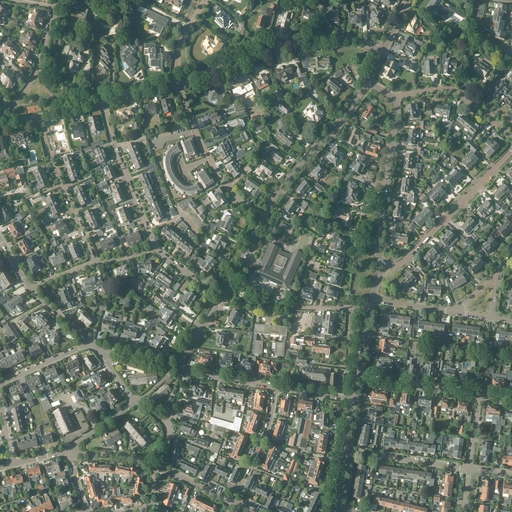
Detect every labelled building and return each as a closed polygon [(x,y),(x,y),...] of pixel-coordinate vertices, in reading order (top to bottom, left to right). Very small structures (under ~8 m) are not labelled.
[(162,0),(163,0),(167,0),(166,2),(181,9),(185,0),(162,0)] [(433,0),(431,0),(426,8),(432,12),(434,9),(448,18),(451,12),(438,3),(433,0)] [(149,5),(141,1),(138,6),(146,10),(149,5)] [(328,7),(325,4),(319,13),(322,15),(328,7)] [(504,13),(504,14),(506,14),(507,7),(501,6),(501,4),(499,4),(499,6),(498,5),(497,10),(501,11),(500,13),(504,13)] [(0,15),(5,18),(7,14),(9,13),(10,11),(8,9),(0,6),(0,5),(0,15)] [(303,15),(313,19),(316,11),(312,10),(313,7),(306,5),(304,11),(305,11),(303,15)] [(355,12),(355,15),(356,25),(356,27),(362,26),(361,18),(362,18),(362,19),(366,18),(365,7),(362,7),(362,12),(361,12),(355,12)] [(451,11),(459,16),(464,19),(466,16),(461,13),(453,8),(451,11)] [(217,20),(224,27),(228,23),(229,25),(231,22),(233,24),(234,25),(236,23),(235,22),(222,9),(217,14),(220,16),(217,20)] [(495,9),(493,16),(503,18),(504,14),(504,13),(500,13),(501,11),(497,10),(495,9)] [(92,13),(87,11),(87,12),(80,10),(78,16),(83,18),(82,22),(88,24),(92,13)] [(169,21),(147,10),(144,16),(157,23),(152,32),(160,35),(165,26),(166,26),(169,21)] [(371,15),(382,20),(384,15),(376,11),(373,10),(372,12),(371,15)] [(32,15),(31,19),(44,23),(45,19),(42,17),(43,14),(34,11),(31,11),(31,14),(32,15)] [(333,28),(333,26),(332,13),(324,14),(323,16),(323,18),(323,19),(325,19),(325,22),(326,22),(327,28),(333,28)] [(369,13),(366,13),(366,20),(370,20),(372,19),(371,22),(370,24),(374,25),(375,25),(378,27),(379,25),(382,20),(371,15),(370,15),(369,14),(369,13)] [(290,20),(288,19),(289,15),(284,14),(283,14),(282,15),(282,16),(282,17),(283,18),(280,31),(286,33),(290,20)] [(256,30),(262,31),(264,24),(265,25),(267,18),(259,16),(259,18),(253,17),(251,23),(257,25),(256,30)] [(412,24),(420,28),(421,25),(419,24),(422,25),(424,21),(421,19),(415,16),(412,24)] [(28,24),(27,26),(29,28),(38,31),(39,28),(42,27),(44,23),(31,19),(30,24),(28,24)] [(406,31),(414,34),(416,36),(420,28),(412,24),(411,25),(409,25),(406,31)] [(444,27),(442,25),(441,28),(445,30),(451,35),(454,29),(448,25),(446,24),(444,27)] [(35,40),(37,35),(28,32),(26,37),(24,38),(23,44),(28,48),(34,47),(36,41),(35,40)] [(221,48),(222,48),(223,48),(223,47),(225,43),(226,44),(226,43),(221,40),(220,40),(221,39),(217,37),(214,41),(208,38),(205,43),(208,48),(207,50),(207,51),(208,50),(212,56),(213,56),(216,54),(220,51),(220,50),(221,50),(221,49),(221,48)] [(402,43),(402,44),(416,51),(418,45),(419,43),(422,45),(424,42),(423,42),(417,39),(416,42),(415,44),(410,42),(410,41),(404,38),(404,40),(403,39),(402,42),(402,43)] [(128,49),(123,54),(128,59),(125,62),(130,67),(125,72),(130,78),(136,72),(133,70),(136,67),(133,64),(136,62),(131,57),(137,52),(134,49),(137,46),(136,45),(138,44),(137,41),(134,40),(133,41),(134,42),(133,43),(132,41),(126,46),(128,49)] [(14,45),(8,43),(3,47),(2,53),(8,56),(9,55),(14,58),(18,50),(14,47),(14,45)] [(144,49),(149,50),(148,55),(150,55),(150,60),(151,60),(151,67),(158,68),(158,70),(162,70),(163,55),(156,55),(156,50),(155,50),(155,45),(148,45),(145,44),(144,49)] [(402,44),(399,51),(405,53),(413,57),(416,51),(402,44)] [(102,70),(104,73),(110,68),(108,65),(111,62),(109,60),(110,58),(108,55),(112,52),(106,45),(102,49),(102,50),(100,52),(102,55),(100,57),(102,60),(99,62),(104,68),(102,70)] [(84,56),(80,55),(80,53),(78,52),(71,50),(69,55),(73,56),(72,60),(71,60),(69,70),(71,71),(71,72),(73,72),(74,71),(76,72),(76,69),(78,69),(80,62),(83,63),(83,60),(85,60),(86,57),(84,57),(84,56)] [(21,58),(19,64),(24,68),(31,68),(32,62),(31,60),(33,55),(24,52),(23,57),(21,58)] [(310,60),(311,64),(311,68),(314,68),(314,69),(322,68),(329,67),(329,64),(329,59),(321,59),(320,58),(314,59),(314,60),(310,60)] [(432,64),(435,64),(435,66),(439,66),(438,59),(434,59),(435,62),(432,62),(432,61),(425,62),(426,75),(433,75),(432,64)] [(444,66),(443,74),(452,76),(452,72),(451,72),(451,67),(456,68),(457,61),(447,60),(442,59),(442,65),(444,66)] [(385,71),(383,75),(391,79),(393,75),(393,76),(393,75),(396,70),(398,66),(396,65),(397,63),(393,61),(392,63),(390,62),(388,66),(387,65),(384,71),(385,71)] [(415,65),(416,64),(412,62),(411,63),(406,61),(404,65),(410,67),(408,70),(415,73),(418,66),(415,65)] [(486,69),(478,63),(474,69),(480,73),(480,74),(484,77),(489,69),(487,68),(486,69)] [(303,73),(300,64),(295,66),(298,75),(303,73)] [(280,80),(282,79),(284,78),(285,81),(288,80),(291,78),(290,76),(295,74),(292,67),(290,68),(289,67),(285,68),(285,67),(280,69),(281,70),(276,72),(280,80)] [(334,75),(336,79),(343,75),(340,70),(333,74),(334,75)] [(10,76),(6,72),(0,78),(4,82),(3,84),(8,88),(14,86),(16,80),(12,75),(10,76)] [(254,81),(259,91),(269,86),(267,83),(269,82),(265,75),(262,76),(261,76),(260,77),(259,78),(254,81)] [(336,79),(334,75),(332,78),(327,85),(328,85),(325,89),(328,92),(331,88),(338,94),(343,88),(334,81),(335,80),(336,79)] [(495,99),(496,98),(496,99),(503,92),(504,93),(505,93),(508,96),(511,91),(511,90),(511,91),(511,90),(511,85),(510,85),(510,88),(509,88),(508,87),(509,87),(503,81),(498,86),(496,84),(491,89),(493,91),(490,94),(492,95),(491,96),(495,99)] [(235,98),(237,102),(241,100),(239,96),(244,94),(246,97),(250,95),(251,98),(256,95),(253,90),(254,89),(251,83),(244,86),(244,85),(241,87),(240,86),(232,90),(236,98),(235,98)] [(217,102),(229,98),(227,92),(221,95),(218,87),(208,90),(211,100),(216,99),(217,102)] [(276,96),(281,103),(286,100),(281,93),(276,96)] [(173,112),(170,100),(162,102),(165,114),(173,112)] [(277,106),(282,117),(285,114),(286,115),(290,110),(282,103),(277,106)] [(407,114),(408,114),(416,112),(418,112),(419,111),(418,103),(410,105),(411,106),(407,107),(407,109),(406,109),(407,114)] [(146,116),(157,114),(155,104),(144,106),(146,116)] [(433,109),(429,110),(430,117),(434,116),(434,114),(440,115),(439,117),(442,117),(442,115),(444,105),(441,105),(441,107),(437,106),(437,107),(435,106),(434,110),(433,109)] [(446,117),(449,117),(449,114),(451,115),(451,111),(450,111),(451,106),(444,105),(442,115),(446,116),(446,117)] [(364,113),(362,117),(370,122),(372,118),(374,115),(376,111),(368,106),(366,110),(364,113)] [(304,112),(309,116),(307,119),(313,124),(315,122),(317,124),(325,115),(316,107),(314,109),(313,108),(310,111),(307,109),(304,112)] [(134,115),(132,109),(117,112),(118,117),(118,118),(118,120),(119,120),(119,121),(128,119),(128,116),(134,115)] [(206,124),(212,122),(213,126),(222,123),(220,115),(217,115),(216,111),(203,115),(206,124)] [(409,121),(414,120),(414,121),(419,120),(421,120),(420,115),(419,116),(416,116),(416,112),(408,114),(409,121)] [(88,125),(89,127),(90,127),(90,129),(91,128),(92,134),(100,132),(97,116),(88,118),(89,123),(89,125),(88,125)] [(250,128),(245,116),(238,119),(243,130),(250,128)] [(457,126),(461,129),(463,126),(468,120),(464,116),(458,122),(458,121),(457,121),(456,123),(457,125),(457,126)] [(289,137),(292,134),(287,130),(288,129),(283,118),(278,120),(280,125),(277,129),(279,131),(275,135),(287,146),(288,145),(290,146),(294,141),(289,137)] [(466,129),(468,130),(473,124),(468,120),(463,126),(466,129)] [(473,124),(468,130),(471,133),(470,134),(472,136),(480,127),(475,122),(473,124)] [(75,126),(71,126),(74,140),(84,137),(81,123),(75,125),(75,126)] [(63,130),(61,125),(51,127),(52,129),(51,130),(52,134),(53,133),(55,141),(58,140),(59,143),(62,142),(61,139),(66,138),(64,130),(63,130)] [(212,132),(211,133),(215,141),(226,135),(227,135),(223,127),(222,128),(222,127),(219,129),(219,128),(212,131),(212,132)] [(371,127),(369,132),(372,133),(376,135),(378,130),(371,127)] [(353,145),(355,139),(358,141),(361,135),(358,133),(359,130),(354,128),(348,143),(353,145)] [(409,131),(408,138),(420,139),(420,135),(421,131),(419,131),(414,130),(414,132),(409,131)] [(247,131),(243,133),(246,141),(251,139),(247,131)] [(370,139),(372,133),(369,132),(366,131),(364,136),(370,139)] [(14,143),(15,143),(15,144),(17,143),(17,145),(18,145),(18,146),(34,143),(32,134),(29,135),(29,132),(19,135),(19,136),(15,137),(16,138),(14,138),(14,139),(13,139),(12,141),(12,142),(14,143)] [(414,147),(419,148),(420,143),(421,140),(420,139),(408,138),(407,145),(415,146),(414,147)] [(86,148),(87,149),(91,148),(90,144),(89,139),(84,140),(85,143),(82,144),(83,149),(86,148)] [(191,139),(181,143),(187,158),(197,155),(191,139)] [(486,144),(487,146),(494,152),(499,147),(494,142),(493,142),(490,139),(486,144)] [(466,145),(469,149),(472,147),(474,145),(470,141),(466,145)] [(127,147),(130,153),(137,150),(136,147),(138,146),(137,143),(127,147)] [(220,155),(229,150),(227,147),(229,146),(228,143),(216,149),(219,155),(220,155)] [(271,146),(272,148),(268,153),(281,162),(284,157),(276,151),(276,150),(277,150),(279,147),(273,143),(271,146)] [(174,145),(173,146),(177,154),(179,153),(180,152),(182,152),(181,151),(181,150),(179,144),(177,144),(174,145)] [(357,151),(364,154),(367,146),(362,144),(361,147),(359,147),(357,151)] [(371,148),(374,149),(373,152),(366,150),(365,153),(377,157),(381,146),(372,144),(371,148)] [(169,149),(168,150),(174,156),(176,155),(177,154),(173,146),(171,147),(169,149)] [(489,157),(494,152),(487,146),(488,147),(484,152),(489,157)] [(332,152),(331,153),(339,160),(341,161),(342,161),(343,160),(344,159),(340,156),(342,154),(342,153),(342,151),(340,150),(338,150),(335,147),(331,152),(332,152)] [(96,154),(98,158),(106,154),(103,148),(95,151),(93,152),(94,155),(96,154)] [(236,154),(237,157),(245,153),(247,152),(245,149),(243,150),(236,154)] [(130,153),(132,159),(140,156),(137,150),(130,153)] [(167,152),(165,155),(172,160),(173,158),(174,156),(168,150),(167,152)] [(230,153),(229,150),(220,155),(223,160),(234,155),(232,152),(230,153)] [(406,155),(405,162),(413,163),(418,164),(418,160),(418,157),(428,158),(429,153),(426,153),(417,152),(417,155),(411,155),(411,156),(406,155)] [(469,154),(466,157),(467,158),(466,158),(468,159),(473,165),(478,160),(473,154),(471,152),(469,154)] [(331,153),(327,158),(336,167),(341,161),(339,160),(331,153)] [(99,161),(97,162),(98,165),(100,164),(108,161),(106,154),(98,158),(99,161)] [(364,169),(364,170),(365,170),(367,166),(366,165),(367,163),(365,162),(367,156),(360,154),(358,160),(357,163),(355,166),(364,169)] [(63,159),(65,165),(73,162),(72,159),(74,159),(73,155),(63,159)] [(140,156),(132,159),(134,164),(142,161),(140,156)] [(450,158),(452,160),(456,165),(458,163),(452,156),(450,158)] [(468,170),(473,165),(468,159),(466,158),(462,163),(468,170)] [(143,164),(142,161),(134,164),(137,171),(143,168),(144,171),(148,169),(156,166),(155,163),(146,166),(145,164),(143,164)] [(231,174),(239,167),(237,165),(239,164),(237,161),(227,169),(231,174)] [(73,162),(65,165),(67,171),(75,168),(73,162)] [(415,173),(420,174),(421,165),(418,164),(413,163),(405,162),(404,169),(409,170),(408,171),(415,172),(415,173)] [(172,163),(163,163),(164,165),(164,169),(165,172),(165,173),(174,171),(173,167),(172,165),(172,163)] [(260,170),(262,172),(265,175),(266,173),(270,176),(274,170),(267,165),(266,166),(262,163),(259,167),(261,168),(260,170)] [(327,171),(319,164),(310,173),(312,174),(312,175),(318,181),(323,175),(325,176),(328,173),(326,172),(327,171)] [(97,169),(95,170),(96,173),(101,171),(102,174),(106,172),(107,175),(114,172),(112,166),(102,171),(100,168),(97,169)] [(232,174),(235,179),(241,175),(243,178),(252,171),(248,166),(243,169),(241,170),(239,167),(231,174),(232,174)] [(353,172),(354,173),(354,174),(356,175),(357,174),(361,175),(364,169),(355,166),(353,172)] [(4,171),(4,174),(5,178),(22,173),(23,175),(25,174),(23,168),(14,170),(14,171),(14,172),(13,169),(4,171)] [(67,171),(69,177),(77,174),(75,168),(67,171)] [(43,169),(32,173),(33,175),(35,175),(36,178),(45,175),(43,169)] [(214,183),(205,169),(195,176),(205,189),(214,183)] [(454,174),(451,176),(457,182),(462,177),(455,170),(453,172),(454,174)] [(174,171),(165,173),(167,178),(170,182),(177,178),(177,177),(176,176),(175,174),(174,171)] [(96,186),(97,189),(107,185),(106,182),(116,178),(114,172),(107,175),(108,177),(104,179),(105,182),(96,186)] [(0,186),(3,186),(4,187),(6,186),(6,185),(9,184),(8,181),(16,178),(19,188),(27,185),(24,175),(23,175),(22,173),(5,178),(4,174),(0,175),(0,186)] [(139,177),(142,183),(149,180),(152,179),(149,173),(146,174),(139,177)] [(77,174),(69,177),(71,183),(79,180),(77,174)] [(47,180),(45,175),(36,178),(39,184),(47,180)] [(446,182),(447,181),(452,187),(457,182),(451,176),(451,177),(449,175),(444,180),(446,182)] [(177,178),(170,182),(173,187),(180,181),(178,179),(177,178)] [(149,180),(142,183),(144,189),(151,186),(154,185),(152,179),(149,180)] [(260,187),(249,179),(244,186),(253,192),(251,194),(257,198),(262,191),(259,189),(260,187)] [(407,180),(403,179),(402,186),(409,187),(409,184),(416,185),(416,180),(408,179),(407,180)] [(38,191),(50,186),(47,180),(39,184),(40,187),(37,188),(38,191)] [(180,181),(173,187),(177,191),(183,184),(182,184),(181,183),(180,181)] [(300,187),(310,196),(313,197),(315,195),(311,191),(312,189),(304,182),(300,187)] [(325,188),(318,182),(316,185),(323,191),(325,188)] [(97,189),(98,192),(105,190),(105,191),(106,191),(109,190),(111,193),(111,194),(113,193),(113,192),(121,189),(118,184),(108,188),(107,185),(97,189)] [(183,184),(177,191),(183,195),(186,186),(184,185),(183,185),(183,184)] [(196,185),(194,186),(197,194),(199,193),(203,191),(198,184),(197,184),(196,185)] [(151,186),(144,189),(146,194),(156,190),(154,185),(151,186)] [(322,193),(323,191),(316,185),(316,186),(315,185),(313,187),(322,193)] [(498,190),(506,197),(509,194),(511,196),(511,195),(511,187),(511,186),(508,189),(503,185),(498,190)] [(74,190),(77,196),(84,193),(83,190),(85,189),(84,186),(74,190)] [(408,191),(409,187),(402,186),(401,193),(405,194),(405,195),(413,196),(414,192),(408,191)] [(305,198),(307,196),(309,198),(310,196),(300,187),(296,191),(305,198)] [(348,194),(348,195),(358,197),(359,191),(357,191),(357,190),(348,187),(346,194),(348,194)] [(440,188),(435,193),(440,198),(445,193),(442,190),(443,189),(441,187),(440,188)] [(31,196),(29,189),(23,191),(25,198),(31,196)] [(113,192),(113,193),(115,198),(123,195),(121,189),(113,192)] [(212,201),(213,202),(223,195),(218,189),(209,196),(209,197),(207,199),(210,202),(212,201)] [(146,194),(148,200),(155,197),(158,195),(156,190),(146,194)] [(430,198),(435,204),(440,198),(435,193),(431,190),(426,195),(430,198)] [(498,190),(494,195),(501,202),(506,197),(505,197),(506,197),(498,190)] [(84,193),(77,196),(79,201),(86,198),(84,193)] [(125,201),(123,195),(115,198),(118,204),(125,201)] [(216,207),(217,208),(221,206),(223,208),(226,207),(229,205),(226,202),(227,202),(223,195),(213,202),(214,203),(212,205),(214,208),(216,207)] [(32,201),(33,205),(42,201),(43,202),(44,203),(45,202),(46,206),(56,201),(54,196),(45,199),(44,196),(32,201)] [(92,202),(95,201),(95,200),(92,201),(90,196),(90,197),(90,196),(86,198),(79,201),(82,207),(90,203),(91,206),(93,205),(94,205),(92,202)] [(155,197),(148,200),(151,205),(158,202),(155,197)] [(191,199),(177,204),(182,211),(184,209),(189,205),(189,204),(193,201),(191,199)] [(189,204),(189,205),(191,207),(193,209),(193,210),(198,206),(193,200),(193,201),(189,204)] [(48,208),(49,211),(59,207),(56,201),(46,206),(43,207),(44,210),(48,208)] [(151,206),(153,211),(163,207),(162,207),(163,207),(160,201),(158,202),(151,205),(151,206)] [(290,201),(287,206),(295,211),(297,213),(300,209),(304,211),(307,206),(303,203),(300,207),(290,201)] [(487,202),(482,206),(490,214),(495,210),(492,207),(490,205),(491,204),(488,201),(487,202)] [(0,215),(1,217),(3,216),(8,213),(13,210),(10,206),(12,205),(11,202),(6,204),(7,206),(5,207),(0,210),(0,215)] [(395,203),(394,210),(404,212),(406,212),(407,203),(399,202),(399,204),(395,203)] [(498,202),(496,204),(500,208),(504,212),(506,210),(502,206),(498,202)] [(295,211),(287,206),(284,211),(293,216),(292,217),(298,221),(307,227),(311,221),(300,214),(298,217),(293,214),(295,211)] [(482,217),(482,216),(484,218),(487,216),(489,218),(491,216),(490,215),(490,214),(482,206),(477,211),(482,217)] [(59,207),(49,211),(52,217),(61,213),(59,207)] [(117,213),(119,212),(121,218),(130,214),(127,208),(124,210),(123,207),(115,210),(117,213)] [(163,207),(153,211),(155,216),(162,213),(165,212),(163,207)] [(419,214),(421,216),(427,221),(433,215),(425,207),(419,214)] [(13,218),(12,215),(15,213),(14,209),(13,210),(8,213),(3,216),(6,222),(13,218)] [(85,214),(87,219),(94,216),(97,215),(94,210),(85,214)] [(347,216),(343,215),(344,211),(339,210),(339,212),(334,210),(332,217),(331,216),(330,218),(336,220),(337,218),(344,220),(345,222),(344,226),(350,228),(353,216),(347,214),(347,216)] [(398,218),(398,219),(404,220),(404,217),(403,217),(404,212),(394,210),(393,217),(398,218)] [(202,212),(198,216),(199,216),(200,219),(202,221),(203,222),(206,217),(202,212)] [(506,218),(509,221),(511,218),(504,212),(502,215),(506,218)] [(163,214),(162,213),(155,216),(156,217),(158,222),(165,219),(163,214)] [(132,220),(130,214),(121,218),(124,224),(120,225),(121,228),(128,226),(130,224),(129,221),(132,220)] [(409,225),(414,229),(416,227),(415,226),(416,224),(420,228),(427,221),(421,216),(419,214),(413,220),(410,218),(410,221),(409,225)] [(226,215),(224,218),(225,219),(223,222),(232,227),(236,221),(226,215)] [(94,216),(87,219),(90,225),(97,222),(94,216)] [(470,218),(465,223),(472,231),(473,231),(479,225),(481,227),(484,225),(479,220),(479,221),(475,217),(473,220),(477,223),(476,224),(470,218)] [(56,231),(57,230),(66,227),(65,226),(63,220),(53,224),(56,231)] [(92,231),(102,227),(99,220),(97,222),(90,225),(92,231)] [(20,221),(18,222),(9,227),(12,233),(23,226),(20,221)] [(232,227),(223,222),(221,221),(219,224),(220,225),(219,227),(229,233),(232,227)] [(511,226),(507,222),(503,227),(508,232),(511,228),(511,226)] [(396,242),(399,243),(400,235),(398,234),(399,227),(401,227),(402,224),(393,223),(392,234),(393,235),(392,241),(396,242)] [(472,231),(465,223),(461,228),(468,235),(472,231)] [(294,229),(281,224),(279,228),(292,234),(294,229)] [(23,226),(12,233),(15,239),(23,234),(24,233),(26,236),(30,233),(29,231),(26,232),(23,226)] [(60,236),(70,232),(67,226),(65,226),(66,227),(57,230),(60,236)] [(162,232),(167,236),(172,230),(167,226),(162,232)] [(498,233),(496,232),(491,227),(488,229),(490,231),(495,236),(497,234),(498,233)] [(498,233),(497,234),(499,236),(501,235),(504,237),(508,232),(503,227),(498,232),(497,231),(496,232),(498,233)] [(172,230),(167,236),(171,240),(176,234),(172,230)] [(449,231),(444,236),(453,245),(458,240),(455,238),(449,231)] [(18,244),(21,249),(33,243),(30,237),(32,236),(34,235),(32,232),(30,233),(26,236),(27,239),(18,244)] [(138,232),(132,234),(136,243),(142,241),(138,232)] [(172,240),(176,244),(181,238),(182,236),(177,232),(176,234),(171,240),(172,240)] [(112,237),(106,240),(110,249),(116,247),(113,241),(119,239),(119,238),(117,233),(111,235),(112,237)] [(400,235),(399,243),(403,243),(407,243),(408,236),(409,237),(409,234),(405,233),(404,235),(400,235)] [(126,237),(125,235),(119,238),(119,239),(121,243),(127,241),(129,246),(136,243),(132,234),(126,237)] [(217,236),(214,242),(222,246),(225,248),(226,246),(228,242),(225,240),(217,236)] [(448,250),(453,245),(444,236),(439,241),(446,248),(446,247),(448,250)] [(337,241),(336,244),(346,247),(348,241),(334,237),(333,240),(337,241)] [(50,241),(51,244),(54,243),(55,245),(55,247),(60,245),(57,238),(50,241)] [(181,238),(176,244),(181,248),(186,242),(181,238)] [(491,239),(486,244),(492,249),(497,244),(491,239)] [(99,243),(103,252),(110,249),(106,240),(99,243)] [(214,242),(213,241),(211,240),(209,246),(210,247),(213,248),(212,249),(219,252),(220,249),(223,251),(225,248),(222,246),(214,242)] [(190,246),(186,242),(181,248),(186,251),(190,246)] [(487,254),(492,249),(486,244),(485,242),(482,245),(483,246),(481,249),(487,254)] [(32,251),(31,248),(34,247),(34,245),(33,243),(21,249),(25,255),(32,251)] [(278,248),(270,244),(261,265),(259,264),(254,275),(291,291),(293,287),(289,285),(303,255),(295,251),(292,256),(277,250),(278,248)] [(335,248),(331,247),(331,250),(345,253),(346,247),(336,244),(335,248)] [(472,246),(474,249),(478,252),(481,250),(477,246),(476,246),(474,244),(472,246)] [(74,259),(76,259),(76,260),(79,259),(79,258),(81,257),(76,245),(70,248),(74,259)] [(186,251),(190,255),(195,250),(190,246),(186,251)] [(432,249),(428,254),(437,262),(439,260),(440,261),(444,258),(439,253),(438,254),(432,249)] [(54,267),(60,264),(57,257),(55,252),(50,254),(51,255),(48,256),(51,265),(53,264),(54,267)] [(334,257),(333,261),(344,264),(345,258),(331,254),(330,256),(334,257)] [(423,259),(429,265),(429,264),(432,267),(437,262),(428,254),(423,259)] [(64,255),(57,257),(60,264),(66,262),(64,255)] [(28,260),(31,266),(43,259),(40,260),(40,259),(38,261),(35,256),(28,260)] [(207,259),(205,262),(213,268),(217,262),(208,256),(206,258),(207,259)] [(198,257),(197,259),(199,260),(198,261),(198,262),(199,264),(199,265),(200,266),(200,267),(209,274),(213,268),(205,262),(204,262),(198,257)] [(38,265),(40,264),(42,263),(43,265),(46,264),(47,263),(45,258),(43,259),(31,266),(32,268),(30,268),(34,275),(37,273),(36,271),(40,268),(38,265)] [(452,264),(453,265),(455,263),(450,258),(449,258),(446,261),(451,266),(452,264)] [(475,260),(473,263),(479,269),(484,264),(478,258),(476,261),(475,260)] [(342,270),(344,264),(333,261),(332,265),(328,264),(328,266),(342,270)] [(460,272),(454,275),(454,276),(461,286),(466,282),(462,276),(465,273),(461,268),(456,263),(455,263),(453,265),(460,272)] [(474,274),(479,269),(473,263),(470,266),(468,268),(474,274)] [(415,268),(420,273),(424,277),(427,275),(423,270),(418,266),(415,268)] [(117,278),(117,279),(118,280),(119,281),(120,280),(121,280),(121,279),(122,279),(122,277),(121,276),(126,275),(127,277),(129,277),(126,267),(114,271),(115,273),(114,274),(115,276),(116,276),(116,278),(117,278)] [(332,275),(331,278),(342,281),(344,275),(330,271),(329,274),(332,275)] [(160,281),(164,283),(169,276),(164,272),(160,277),(159,276),(156,280),(159,282),(160,281)] [(0,284),(11,278),(8,273),(0,277),(0,276),(0,284)] [(410,273),(405,279),(410,284),(412,285),(415,283),(418,280),(414,276),(413,277),(410,273)] [(454,276),(454,275),(454,274),(451,276),(453,278),(449,280),(451,284),(451,283),(455,290),(461,286),(454,276)] [(89,279),(89,280),(92,287),(91,287),(93,291),(101,288),(104,294),(107,293),(107,291),(103,282),(101,276),(92,279),(91,278),(89,279)] [(174,279),(169,276),(164,283),(167,285),(165,287),(168,289),(171,285),(170,285),(174,279)] [(11,278),(0,284),(0,285),(4,291),(15,284),(11,278)] [(144,288),(147,287),(149,285),(145,283),(144,283),(142,278),(139,279),(136,280),(136,282),(133,283),(136,289),(137,289),(137,291),(144,289),(144,288)] [(340,287),(342,281),(331,278),(330,282),(327,281),(326,284),(340,287)] [(407,292),(407,291),(410,292),(410,289),(413,286),(412,286),(412,285),(410,284),(405,279),(400,284),(404,287),(403,291),(407,292)] [(85,290),(91,287),(92,287),(89,280),(83,283),(85,290)] [(155,282),(152,280),(149,285),(147,287),(149,289),(155,282)] [(432,285),(433,285),(428,284),(428,281),(424,281),(424,286),(423,286),(423,290),(428,291),(427,294),(434,295),(435,287),(435,285),(432,285)] [(312,302),(315,292),(319,293),(322,285),(319,284),(317,282),(316,283),(315,284),(314,285),(313,286),(313,288),(314,288),(313,291),(309,290),(306,301),(312,302)] [(300,299),(306,301),(309,290),(306,289),(307,285),(304,285),(300,299)] [(328,296),(328,299),(331,299),(332,297),(337,299),(339,293),(331,290),(332,287),(329,286),(326,296),(328,296)] [(60,294),(62,300),(70,297),(70,296),(69,293),(70,292),(68,288),(62,290),(64,293),(60,294)] [(186,289),(184,292),(185,293),(188,295),(186,298),(193,303),(197,297),(192,294),(192,293),(186,289)] [(70,297),(62,300),(64,306),(67,305),(69,309),(75,307),(72,299),(75,298),(74,294),(70,296),(70,297)] [(6,295),(0,300),(0,302),(2,305),(7,301),(8,302),(8,303),(9,304),(14,311),(15,309),(19,314),(24,310),(20,305),(24,302),(18,295),(11,301),(9,299),(10,299),(6,295)] [(177,308),(180,303),(184,305),(189,308),(193,303),(186,298),(184,296),(181,301),(178,299),(174,306),(177,308)] [(160,313),(164,315),(174,321),(177,316),(173,313),(172,312),(169,309),(165,307),(160,313)] [(88,314),(86,312),(83,310),(80,311),(78,312),(82,316),(79,320),(84,324),(89,318),(87,315),(88,314)] [(231,315),(230,317),(238,320),(241,313),(237,311),(237,313),(232,311),(230,314),(231,315)] [(35,319),(39,324),(45,318),(40,313),(37,317),(34,314),(30,317),(34,320),(35,319)] [(151,316),(149,319),(158,325),(161,327),(162,328),(163,326),(159,323),(160,321),(162,322),(164,324),(164,323),(170,327),(174,321),(164,315),(162,318),(160,317),(158,320),(157,320),(151,316)] [(385,315),(383,325),(386,326),(385,329),(390,329),(391,316),(385,315)] [(27,316),(19,320),(24,324),(24,325),(30,319),(27,316)] [(88,328),(95,321),(90,316),(89,318),(84,324),(88,328)] [(111,319),(108,332),(114,334),(117,324),(118,325),(119,322),(122,322),(124,317),(120,316),(119,320),(111,318),(111,319)] [(392,327),(393,324),(397,324),(398,317),(391,316),(390,329),(392,329),(392,327)] [(124,337),(129,338),(133,326),(133,324),(126,322),(127,318),(125,317),(124,317),(122,322),(125,323),(126,327),(124,337)] [(235,327),(236,323),(240,325),(241,325),(243,326),(244,323),(241,322),(238,320),(230,317),(227,324),(235,327)] [(265,324),(265,326),(270,326),(270,324),(273,324),(273,318),(266,317),(265,324)] [(39,330),(42,327),(43,328),(43,327),(45,329),(43,331),(39,336),(40,339),(41,337),(45,333),(49,329),(46,326),(49,322),(45,318),(39,324),(36,327),(39,330)] [(102,330),(108,332),(111,319),(108,318),(107,321),(105,321),(102,330)] [(405,331),(405,328),(409,329),(409,326),(411,319),(404,318),(402,331),(405,331)] [(151,324),(148,328),(151,330),(153,326),(157,329),(159,330),(161,327),(158,325),(149,319),(148,322),(151,324)] [(418,331),(418,329),(421,330),(421,336),(421,337),(424,338),(424,336),(424,333),(425,330),(426,323),(420,322),(419,326),(414,325),(413,331),(418,331)] [(2,330),(0,330),(0,332),(3,337),(14,329),(11,323),(2,330)] [(24,325),(24,324),(20,328),(26,333),(29,329),(24,325)] [(255,325),(254,334),(257,334),(262,335),(263,326),(255,325)] [(440,336),(443,336),(445,326),(438,325),(436,338),(439,339),(439,335),(440,336)] [(129,338),(136,340),(137,335),(140,336),(142,329),(136,327),(133,326),(129,338)] [(263,326),(262,335),(271,335),(272,326),(270,326),(265,326),(263,326)] [(272,326),(271,335),(280,336),(281,327),(275,327),(273,326),(272,326)] [(480,329),(473,328),(472,336),(479,337),(478,339),(484,340),(485,332),(480,331),(480,329)] [(3,337),(6,342),(18,334),(14,329),(3,337)] [(52,334),(51,337),(59,339),(60,333),(52,331),(49,329),(45,333),(47,335),(49,333),(51,334),(52,334)] [(156,336),(153,340),(154,340),(156,342),(164,347),(167,341),(162,338),(163,337),(162,337),(163,336),(164,336),(166,333),(160,329),(157,334),(158,335),(157,337),(156,336)] [(8,345),(9,346),(10,348),(12,347),(17,345),(17,344),(17,343),(11,346),(10,344),(20,337),(18,334),(6,342),(8,345)] [(31,341),(35,339),(37,345),(41,343),(38,338),(36,335),(30,338),(31,341)] [(48,345),(50,345),(54,346),(54,344),(58,345),(59,339),(51,337),(50,337),(48,345)] [(289,346),(298,347),(298,348),(302,348),(302,347),(302,345),(307,345),(311,345),(311,346),(312,347),(313,346),(314,346),(314,340),(307,339),(301,338),(301,339),(299,339),(299,338),(289,337),(289,346)] [(152,344),(151,346),(154,349),(155,348),(160,352),(164,347),(156,342),(154,340),(153,340),(151,343),(152,344)] [(315,352),(323,353),(323,345),(316,345),(315,352)] [(39,346),(29,351),(32,358),(42,353),(39,346)] [(379,352),(379,353),(387,354),(389,354),(390,351),(395,352),(395,349),(395,348),(395,349),(391,348),(380,346),(379,350),(379,352)] [(253,355),(254,355),(255,355),(258,355),(262,355),(262,348),(253,347),(252,354),(253,355)] [(198,363),(199,364),(201,364),(202,363),(205,364),(207,351),(205,350),(204,353),(203,353),(203,355),(200,354),(199,355),(198,356),(198,357),(199,358),(198,363)] [(15,354),(16,356),(20,364),(25,361),(21,351),(15,354)] [(205,364),(207,364),(208,366),(210,366),(211,365),(212,365),(213,356),(209,356),(210,351),(207,351),(205,364)] [(227,359),(226,367),(228,368),(229,369),(231,369),(232,368),(234,369),(234,365),(233,365),(234,360),(231,360),(231,357),(231,355),(228,354),(228,357),(227,359)] [(9,356),(4,359),(9,369),(14,366),(11,359),(9,356)] [(16,356),(11,359),(14,366),(20,364),(16,356)] [(377,360),(378,361),(377,368),(377,370),(384,371),(386,362),(386,357),(377,356),(377,360)] [(88,366),(92,371),(97,368),(95,365),(89,357),(88,358),(88,357),(85,359),(86,359),(84,360),(88,366)] [(385,372),(385,371),(392,372),(393,363),(393,361),(391,360),(391,358),(386,357),(386,362),(384,371),(385,372)] [(4,359),(1,360),(2,361),(1,361),(2,363),(0,363),(0,369),(2,369),(3,371),(9,369),(4,359)] [(77,360),(71,363),(77,375),(80,374),(78,372),(79,371),(78,369),(81,367),(77,360)] [(407,365),(409,366),(410,366),(409,375),(416,376),(417,367),(413,367),(414,361),(410,360),(410,361),(407,361),(407,365)] [(467,367),(465,383),(466,383),(467,384),(468,384),(469,383),(470,383),(470,380),(471,380),(473,368),(474,367),(475,362),(470,361),(469,368),(467,367)] [(272,375),(273,371),(277,371),(278,363),(271,362),(271,366),(267,366),(266,375),(269,376),(269,374),(272,375)] [(66,365),(65,365),(72,378),(75,376),(77,375),(71,363),(69,364),(68,363),(66,364),(66,365)] [(459,370),(462,370),(461,373),(460,378),(461,378),(460,382),(461,382),(462,383),(464,383),(465,383),(467,367),(462,367),(463,364),(460,364),(459,370)] [(144,370),(129,365),(127,369),(143,373),(144,370)] [(306,379),(308,380),(309,373),(311,373),(312,369),(312,365),(307,365),(307,369),(303,368),(302,378),(302,379),(302,381),(305,381),(306,379)] [(441,379),(442,379),(443,380),(444,380),(445,380),(448,380),(450,366),(444,365),(443,369),(442,371),(443,371),(441,379)] [(59,378),(55,369),(49,372),(52,379),(53,381),(56,380),(59,378)] [(315,370),(312,369),(311,373),(309,373),(308,380),(326,382),(327,371),(315,370)] [(489,376),(492,376),(491,386),(493,386),(493,387),(497,388),(498,379),(495,379),(495,376),(493,376),(493,371),(490,370),(489,376)] [(47,381),(52,379),(49,372),(43,374),(47,381)] [(501,388),(504,388),(505,378),(508,378),(509,373),(506,372),(505,376),(499,375),(498,379),(497,388),(501,388)] [(92,386),(103,378),(99,373),(92,377),(94,380),(92,382),(90,384),(92,386)] [(148,383),(147,382),(147,375),(147,374),(135,376),(130,377),(131,385),(148,383)] [(338,375),(331,375),(330,388),(336,388),(336,382),(337,382),(338,375)] [(38,377),(32,379),(36,389),(42,386),(41,384),(38,377)] [(89,391),(97,385),(100,388),(107,383),(103,378),(92,386),(90,384),(88,385),(87,385),(85,386),(89,391)] [(32,379),(26,382),(31,392),(36,389),(32,379)] [(20,385),(15,387),(19,396),(24,394),(20,385)] [(166,385),(156,393),(159,398),(160,397),(161,399),(166,394),(168,393),(167,391),(170,389),(166,385)] [(9,390),(14,402),(15,405),(21,403),(21,400),(19,396),(15,387),(9,390)] [(222,397),(224,397),(226,389),(220,388),(218,400),(221,401),(222,397)] [(80,391),(79,390),(73,393),(77,403),(84,399),(80,391)] [(83,390),(80,391),(84,399),(89,397),(88,394),(86,395),(83,390)] [(106,395),(103,397),(106,402),(117,395),(115,393),(115,392),(114,390),(113,390),(111,392),(109,390),(107,391),(108,393),(106,395)] [(203,393),(193,390),(191,390),(189,395),(202,399),(203,393)] [(248,398),(254,399),(263,400),(264,400),(265,395),(255,394),(254,397),(252,396),(253,393),(249,392),(248,396),(248,398)] [(371,404),(379,405),(381,392),(378,392),(377,393),(373,392),(373,393),(372,393),(372,394),(372,395),(372,399),(375,400),(375,402),(371,401),(371,404)] [(379,405),(380,405),(382,406),(383,401),(386,401),(388,393),(381,392),(379,405)] [(149,406),(159,398),(156,393),(145,401),(149,406)] [(117,395),(106,402),(110,408),(110,407),(112,406),(113,405),(114,406),(121,400),(120,400),(120,399),(119,397),(118,397),(117,395)] [(396,403),(396,405),(395,412),(399,413),(400,407),(403,408),(402,411),(405,411),(407,396),(403,395),(402,399),(401,399),(400,404),(396,403)] [(96,396),(94,397),(97,400),(97,401),(95,402),(102,413),(107,410),(103,402),(104,402),(101,398),(99,400),(96,396)] [(412,396),(407,396),(405,411),(404,415),(409,416),(410,412),(409,412),(410,405),(411,406),(412,400),(411,400),(412,396)] [(418,419),(419,409),(424,410),(425,407),(426,399),(420,398),(418,406),(415,406),(414,411),(413,418),(418,419)] [(443,400),(441,409),(451,410),(451,407),(448,406),(449,401),(443,400)] [(301,409),(305,410),(306,402),(299,401),(298,410),(301,411),(301,409)] [(90,408),(88,409),(90,412),(92,411),(96,417),(102,413),(95,402),(89,406),(90,408)] [(305,410),(308,410),(307,420),(313,421),(314,415),(311,415),(311,412),(313,404),(306,402),(305,410)] [(186,403),(184,408),(200,412),(200,410),(197,409),(195,408),(196,405),(186,403)] [(452,412),(451,418),(455,419),(456,415),(462,416),(463,404),(457,403),(456,413),(452,412)] [(377,418),(377,413),(382,414),(383,407),(375,405),(374,409),(373,409),(373,410),(369,409),(368,416),(377,418)] [(486,417),(483,417),(482,422),(489,423),(490,416),(493,416),(494,408),(488,407),(486,417)] [(64,408),(54,413),(57,419),(67,414),(64,408)] [(193,416),(194,414),(199,415),(200,412),(184,408),(183,413),(193,416)] [(280,414),(282,414),(282,417),(289,418),(289,415),(290,412),(293,412),(293,411),(281,409),(280,414)] [(235,418),(242,420),(243,412),(240,412),(237,411),(235,417),(235,418)] [(259,421),(261,416),(253,413),(253,412),(251,411),(251,412),(248,411),(246,416),(259,421)] [(75,431),(67,414),(57,419),(64,436),(75,431)] [(246,421),(249,422),(257,425),(259,421),(246,416),(245,418),(247,419),(246,421)] [(129,436),(132,439),(143,429),(141,426),(139,427),(132,420),(125,426),(131,434),(129,436)] [(183,426),(183,427),(196,432),(197,430),(195,429),(192,428),(193,427),(193,426),(193,425),(194,424),(196,425),(197,422),(192,420),(191,423),(190,424),(190,425),(184,423),(184,424),(183,425),(183,426)] [(279,420),(277,425),(291,430),(291,427),(286,426),(287,423),(279,420)] [(239,433),(241,424),(234,422),(233,424),(231,424),(229,430),(232,430),(239,433)] [(361,432),(369,433),(369,429),(374,430),(375,425),(368,423),(367,426),(362,425),(361,432)] [(242,428),(246,430),(245,432),(254,435),(256,430),(243,425),(243,426),(242,428)] [(181,430),(182,430),(181,431),(184,432),(187,433),(186,435),(189,436),(193,437),(194,434),(195,435),(196,432),(183,427),(183,428),(182,428),(181,430)] [(216,434),(223,436),(226,429),(223,428),(219,427),(216,434)] [(117,429),(110,433),(113,437),(111,438),(114,443),(122,437),(117,429)] [(134,441),(136,440),(143,447),(151,441),(144,433),(146,431),(143,429),(132,439),(134,441)] [(274,434),(288,439),(289,437),(283,435),(284,433),(276,430),(274,434)] [(310,430),(309,436),(311,436),(312,434),(320,437),(319,440),(327,441),(328,435),(321,433),(321,432),(312,431),(312,430),(310,430)] [(105,435),(105,436),(103,437),(109,446),(114,443),(111,438),(113,437),(110,433),(108,434),(107,433),(105,435)] [(51,434),(41,436),(44,445),(53,442),(51,434)] [(384,439),(383,447),(390,448),(392,434),(389,434),(388,437),(388,440),(384,439)] [(397,441),(396,448),(403,449),(404,437),(404,436),(404,435),(402,434),(401,442),(397,441)] [(197,440),(195,439),(194,443),(201,446),(204,437),(198,435),(197,440)] [(235,439),(237,440),(236,443),(244,446),(246,442),(232,436),(231,439),(234,440),(235,439)] [(210,440),(204,437),(201,446),(207,448),(210,440)] [(409,450),(415,451),(416,444),(417,442),(417,438),(414,438),(414,441),(410,441),(409,450)] [(315,445),(318,446),(326,447),(327,441),(319,440),(316,439),(315,445)] [(421,452),(428,453),(430,440),(427,440),(427,443),(423,442),(422,444),(421,452)] [(482,449),(482,450),(490,451),(492,451),(495,452),(501,452),(501,449),(493,448),(490,448),(491,445),(493,445),(493,442),(486,441),(486,443),(483,443),(482,449)] [(211,452),(213,453),(217,455),(221,445),(214,443),(211,452)] [(279,454),(285,457),(286,457),(287,455),(280,451),(281,449),(273,445),(271,450),(279,454)] [(232,447),(231,448),(234,449),(232,452),(241,456),(243,451),(232,447)] [(269,454),(277,458),(278,456),(284,459),(285,457),(279,454),(271,450),(269,454)] [(442,454),(441,457),(442,457),(444,457),(444,454),(454,456),(453,458),(461,459),(462,453),(448,451),(443,450),(442,454)] [(231,455),(230,457),(240,461),(241,456),(232,452),(232,453),(230,452),(229,453),(228,454),(231,455)] [(170,461),(171,461),(171,462),(174,462),(174,461),(175,461),(175,460),(179,461),(179,460),(180,455),(172,453),(170,461)] [(267,459),(266,459),(279,465),(284,468),(286,465),(279,461),(280,460),(277,458),(269,454),(267,459)] [(265,463),(264,463),(276,469),(277,470),(278,469),(279,467),(279,466),(279,465),(266,459),(265,463)] [(178,466),(185,469),(187,463),(182,461),(181,463),(180,462),(178,466)] [(187,463),(185,469),(190,472),(194,463),(189,461),(187,463)] [(58,463),(52,464),(54,474),(60,472),(58,463)] [(194,463),(190,472),(195,475),(198,469),(194,467),(196,464),(194,463)] [(262,467),(270,472),(273,473),(276,469),(264,463),(264,464),(263,464),(262,467)] [(48,473),(51,473),(53,479),(55,478),(55,477),(54,474),(52,464),(46,466),(48,473)] [(215,473),(220,475),(223,469),(224,467),(225,466),(223,465),(221,468),(218,467),(216,471),(214,470),(213,472),(215,473)] [(358,466),(357,472),(365,474),(365,470),(368,470),(369,465),(365,465),(365,467),(358,466)] [(205,470),(204,472),(209,475),(212,469),(213,468),(211,467),(210,468),(206,466),(205,470)] [(375,473),(374,480),(381,481),(382,475),(385,476),(387,467),(380,466),(379,473),(375,473)] [(39,480),(38,476),(42,475),(39,467),(33,469),(36,481),(39,480)] [(114,474),(113,477),(115,477),(117,477),(118,474),(120,475),(121,467),(117,467),(116,471),(113,471),(113,474),(114,474)] [(384,487),(387,488),(388,482),(389,476),(392,477),(393,468),(387,467),(385,476),(384,487)] [(392,477),(391,484),(393,484),(394,480),(395,477),(398,478),(399,469),(393,468),(392,477)] [(34,482),(36,481),(33,469),(27,470),(29,478),(33,477),(34,482)] [(130,469),(128,477),(130,477),(129,480),(128,484),(130,485),(130,484),(131,484),(131,480),(132,480),(133,477),(133,475),(137,476),(138,471),(130,469)] [(225,478),(229,480),(232,475),(233,473),(231,472),(229,475),(229,474),(228,474),(228,472),(223,469),(220,475),(225,478)] [(232,475),(238,477),(241,472),(235,469),(233,473),(232,475)] [(398,480),(404,481),(406,470),(399,469),(398,478),(398,480)] [(406,470),(404,481),(411,482),(411,479),(412,471),(406,470)] [(209,476),(209,475),(204,472),(202,476),(200,475),(199,476),(207,480),(209,476)] [(356,479),(364,480),(366,480),(367,477),(367,474),(365,474),(357,472),(356,479)] [(419,472),(417,480),(424,481),(426,473),(419,472)] [(307,477),(319,481),(320,476),(309,473),(308,476),(307,477)] [(22,475),(16,476),(18,484),(17,484),(18,486),(18,488),(22,487),(21,485),(21,484),(24,483),(22,475)] [(232,475),(229,480),(235,483),(238,477),(232,475)] [(436,483),(444,484),(444,483),(453,484),(454,478),(451,477),(451,475),(448,475),(448,477),(445,477),(445,479),(442,479),(442,481),(440,480),(440,477),(437,477),(436,483)] [(13,477),(10,478),(12,486),(11,486),(13,492),(13,493),(16,492),(14,485),(17,484),(18,484),(16,476),(13,477)] [(65,476),(55,479),(57,484),(60,483),(61,488),(69,486),(67,479),(66,480),(65,476)] [(250,476),(247,482),(256,486),(258,482),(258,481),(256,479),(250,476)] [(87,483),(88,485),(95,483),(94,480),(93,480),(93,478),(91,479),(90,477),(85,478),(87,483)] [(307,479),(309,480),(308,483),(317,485),(319,481),(307,477),(307,479)] [(6,488),(8,487),(10,493),(13,492),(11,486),(12,486),(10,478),(3,480),(6,488)] [(355,485),(363,486),(371,488),(372,485),(364,484),(363,484),(364,480),(356,479),(355,485)] [(482,488),(493,489),(493,486),(491,485),(491,482),(483,481),(482,488)] [(247,482),(245,488),(252,491),(253,489),(254,489),(256,486),(247,482)] [(169,484),(168,490),(179,493),(180,491),(177,490),(178,487),(169,484)] [(354,491),(362,493),(366,493),(367,494),(367,493),(368,491),(365,490),(362,490),(363,486),(355,485),(354,491)] [(90,494),(97,492),(97,490),(101,489),(105,488),(103,486),(89,490),(90,494)] [(255,492),(260,494),(263,488),(257,486),(255,490),(254,489),(253,489),(252,491),(254,492),(255,492)] [(267,498),(268,496),(266,495),(268,491),(265,489),(266,487),(264,487),(263,488),(260,494),(265,497),(267,498)] [(123,504),(128,504),(127,496),(121,497),(120,489),(117,489),(117,497),(118,497),(118,500),(122,499),(123,504)] [(44,490),(42,490),(42,492),(45,498),(44,498),(46,503),(45,504),(48,511),(54,509),(51,501),(48,497),(47,494),(46,494),(44,490)] [(133,494),(133,496),(136,498),(136,495),(141,495),(142,491),(134,490),(134,492),(129,491),(129,494),(133,494)] [(168,490),(166,495),(174,498),(175,496),(178,496),(178,497),(180,498),(182,494),(179,494),(179,493),(168,490)] [(270,497),(267,502),(273,505),(274,503),(276,500),(271,498),(274,491),(272,490),(269,497),(270,497)] [(441,493),(443,493),(443,497),(451,498),(452,491),(444,490),(442,490),(438,490),(438,492),(441,493)] [(62,500),(64,499),(64,498),(62,491),(60,492),(55,494),(56,496),(60,495),(61,499),(62,500)] [(313,491),(311,496),(320,501),(322,495),(313,491)] [(360,499),(365,500),(364,500),(368,501),(370,494),(367,493),(367,494),(366,493),(365,497),(361,496),(362,493),(354,491),(353,498),(360,499)] [(92,499),(96,498),(98,502),(102,497),(101,495),(98,495),(97,492),(90,494),(92,499)] [(129,496),(127,496),(128,504),(133,503),(132,499),(136,498),(133,496),(133,494),(129,494),(129,496)] [(166,495),(164,500),(174,503),(178,505),(178,503),(176,502),(177,498),(174,498),(166,495)] [(66,498),(64,499),(68,506),(73,504),(70,496),(66,498)] [(102,497),(98,502),(103,502),(103,507),(108,506),(107,499),(104,499),(104,496),(102,497)] [(308,502),(311,504),(317,506),(320,501),(311,496),(308,502)] [(107,499),(108,506),(113,505),(112,501),(117,500),(117,497),(107,499)] [(372,505),(379,506),(381,498),(374,497),(372,505)] [(36,499),(37,501),(42,511),(46,511),(48,511),(45,504),(42,505),(39,500),(39,498),(36,499)] [(193,511),(194,511),(199,500),(195,498),(194,500),(191,505),(191,506),(193,507),(191,511),(190,511),(193,511)] [(64,499),(62,500),(59,501),(62,509),(68,506),(64,499)] [(171,508),(172,504),(174,505),(174,503),(164,500),(162,505),(171,508)] [(197,509),(200,510),(204,502),(199,500),(194,511),(196,511),(196,510),(196,509),(197,509)] [(276,511),(283,511),(284,510),(288,503),(282,501),(279,507),(278,507),(276,511)] [(204,511),(208,504),(204,502),(200,510),(202,511),(201,511),(204,511)] [(267,502),(264,508),(273,511),(274,510),(276,506),(273,505),(267,502)] [(30,507),(25,509),(26,510),(27,511),(29,511),(35,511),(34,508),(35,508),(33,505),(32,506),(31,503),(29,504),(30,507)]
